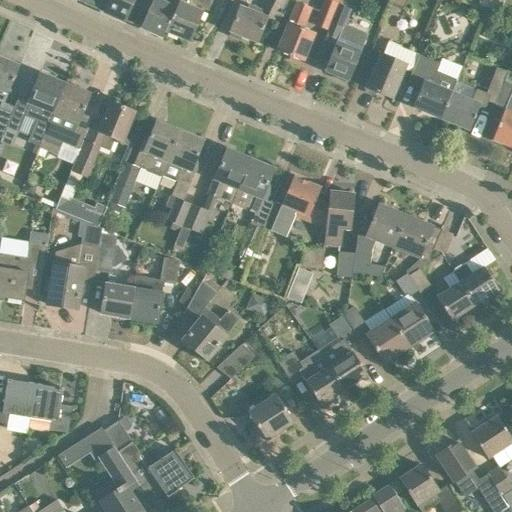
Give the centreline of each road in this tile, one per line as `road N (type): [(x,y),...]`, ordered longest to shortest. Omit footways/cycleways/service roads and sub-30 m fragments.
road 1 (residential): [(511,236),(470,188),(32,0)]
road 2 (residential): [(258,506),(198,417),(148,373),(0,342)]
road 3 (residential): [(258,506),(511,343)]
